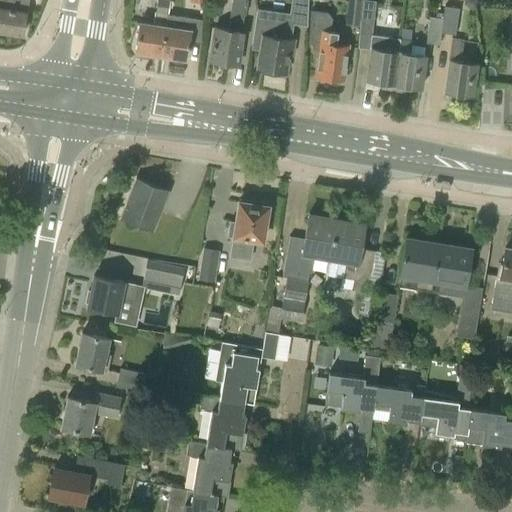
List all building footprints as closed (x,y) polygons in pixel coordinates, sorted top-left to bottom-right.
[(0,0),(0,31),(22,35),(26,0),(0,0)] [(159,0),(156,0),(155,11),(165,13),(167,1),(159,0)] [(242,31),(241,31),(243,14),(247,15),(249,1),(244,0),(231,0),(227,29),(214,27),(210,60),(237,64),(242,31)] [(308,0),(291,0),(291,7),(307,9),(308,0)] [(361,0),(348,0),(346,24),(358,26),(361,0)] [(375,6),(362,5),(359,34),(372,36),(375,6)] [(441,19),(439,33),(453,35),(457,9),(443,7),(442,14),(435,13),(434,18),(441,19)] [(291,55),(293,38),(290,38),(293,14),(258,9),(252,47),(260,48),(257,68),(285,72),(287,55),(291,55)] [(335,44),(337,31),(328,30),(330,18),(326,13),(311,10),(309,41),(315,42),(313,54),(318,54),(315,76),(342,80),(346,45),(335,44)] [(166,14),(165,25),(160,55),(186,59),(186,55),(192,17),(166,14)] [(424,44),(437,46),(439,33),(441,19),(434,18),(428,17),(424,44)] [(134,52),(160,55),(165,25),(139,22),(134,52)] [(387,89),(392,90),(399,39),(389,37),(387,50),(370,47),(366,80),(387,84),(387,89)] [(462,39),(451,38),(443,97),(449,98),(449,93),(472,96),(477,62),(459,60),(462,39)] [(409,40),(399,39),(392,90),(398,90),(398,86),(419,89),(424,55),(408,53),(409,40)] [(120,218),(151,231),(168,190),(136,177),(120,218)] [(252,239),(262,240),(267,206),(238,201),(235,222),(230,222),(227,235),(233,236),(230,256),(249,259),(252,239)] [(289,236),(281,277),(291,278),(290,285),(284,284),(280,307),(268,306),(264,331),(277,333),(280,318),(301,322),(308,280),(308,272),(311,272),(313,257),(328,259),(335,219),(309,215),(308,213),(303,238),(289,236)] [(364,223),(362,224),(335,219),(328,259),(344,262),(341,278),(353,280),(351,290),(366,292),(374,251),(359,249),(364,223)] [(438,242),(406,237),(398,286),(430,291),(438,242)] [(430,291),(462,297),(470,248),(438,242),(430,291)] [(202,247),(197,280),(214,282),(219,250),(202,247)] [(489,308),(511,312),(511,248),(504,247),(499,276),(495,275),(489,308)] [(146,260),(141,286),(176,294),(182,268),(146,260)] [(87,306),(116,313),(120,296),(134,299),(137,284),(93,275),(87,306)] [(397,295),(379,292),(370,345),(388,348),(397,295)] [(455,337),(473,340),(477,310),(459,308),(455,337)] [(205,327),(218,329),(221,313),(208,310),(205,327)] [(79,341),(74,364),(106,371),(109,355),(105,354),(108,338),(81,332),(79,341)] [(243,402),(252,404),(260,357),(257,357),(259,349),(205,340),(204,347),(217,365),(214,382),(220,383),(218,397),(201,394),(201,395),(243,402)] [(330,348),(315,346),(313,364),(328,366),(330,348)] [(360,406),(371,408),(376,377),(379,355),(364,353),(361,375),(328,370),(323,405),(359,410),(360,406)] [(119,368),(116,385),(142,391),(145,373),(119,368)] [(377,377),(376,377),(371,408),(373,401),(389,403),(387,419),(406,422),(406,419),(418,420),(422,389),(376,382),(377,377)] [(465,433),(470,401),(454,399),(455,397),(424,389),(422,389),(418,420),(435,423),(433,432),(453,435),(453,431),(465,433)] [(67,396),(60,428),(87,434),(91,414),(116,419),(120,398),(96,393),(94,402),(67,396)] [(198,409),(210,411),(205,444),(230,449),(239,450),(245,415),(241,414),(243,402),(201,395),(198,409)] [(511,412),(470,407),(470,401),(465,433),(467,425),(483,427),(481,443),(500,446),(500,443),(511,445),(511,412)] [(231,461),(228,461),(230,449),(205,444),(187,441),(185,455),(197,457),(192,490),(186,489),(186,490),(217,495),(225,496),(231,461)] [(48,497),(83,503),(88,475),(109,479),(107,485),(120,487),(124,464),(76,455),(73,471),(53,467),(48,497)] [(462,456),(453,455),(450,481),(458,482),(462,456)] [(140,480),(144,480),(146,477),(146,473),(143,470),(139,470),(137,473),(137,477),(140,480)] [(133,492),(148,494),(149,483),(135,481),(133,492)] [(217,495),(186,490),(182,511),(217,511),(218,508),(215,507),(217,495)]
